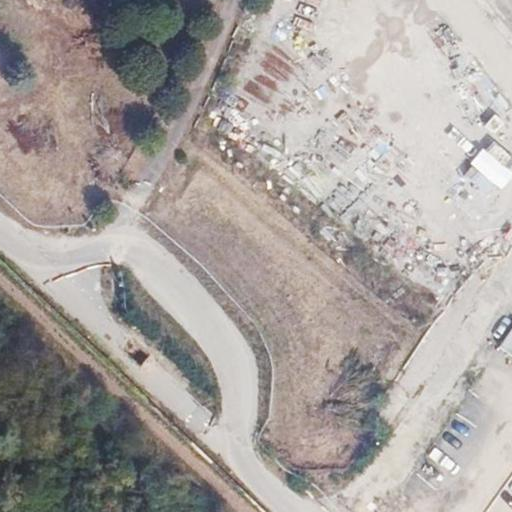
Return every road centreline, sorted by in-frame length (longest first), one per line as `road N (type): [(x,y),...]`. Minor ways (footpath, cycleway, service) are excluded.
road 1 (residential): [(221,0),(153,177),(58,287)]
road 2 (unknown): [(0,282),(239,511)]
road 3 (unclassified): [(296,511),(58,287)]
